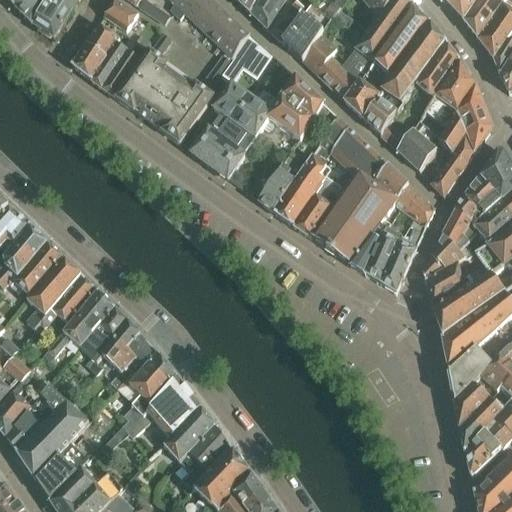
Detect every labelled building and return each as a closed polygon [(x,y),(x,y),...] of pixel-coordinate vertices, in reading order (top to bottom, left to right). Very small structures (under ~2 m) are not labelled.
[(6,0),(14,9),(20,0),(6,0)] [(20,0),(14,9),(32,28),(50,0),(20,0)] [(81,0),(80,0),(50,0),(32,28),(54,42),(81,0)] [(144,0),(121,0),(138,10),(144,1),(144,0)] [(201,0),(165,0),(184,18),(201,0)] [(227,18),(208,0),(201,0),(184,18),(207,39),(227,18)] [(235,0),(234,2),(251,18),(262,0),(235,0)] [(262,0),(251,18),(266,32),(287,0),(262,0)] [(299,0),(287,0),(266,32),(280,45),(304,12),(296,6),(299,0)] [(338,0),(335,7),(341,12),(349,0),(338,0)] [(355,54),(341,72),(358,88),(414,10),(405,0),(396,0),(379,25),(371,36),(368,34),(354,53),(355,54)] [(357,0),(379,25),(396,0),(357,0)] [(446,0),(444,4),(445,4),(464,24),(478,0),(446,0)] [(478,0),(464,24),(477,42),(507,3),(503,0),(478,0)] [(150,5),(144,1),(138,10),(165,29),(171,19),(150,5)] [(132,15),(116,3),(104,21),(116,30),(120,32),(132,15)] [(511,5),(507,3),(477,42),(494,63),(508,46),(511,41),(511,5)] [(295,31),(283,47),(303,66),(321,40),(331,26),(325,21),(310,10),(295,31)] [(358,88),(357,90),(376,106),(377,104),(383,97),(430,28),(414,10),(358,88)] [(339,15),(333,22),(346,31),(352,23),(339,15)] [(207,39),(226,57),(224,59),(231,65),(232,63),(234,61),(250,40),(251,39),(249,38),(248,38),(227,18),(207,39)] [(90,44),(86,50),(73,71),(92,85),(118,48),(117,47),(121,41),(113,36),(116,30),(104,21),(98,30),(90,44)] [(446,48),(430,28),(383,97),(403,109),(415,92),(446,48)] [(144,64),(143,63),(116,103),(134,116),(134,115),(163,136),(180,149),(213,101),(158,62),(172,45),(164,39),(151,57),(150,56),(144,64)] [(141,39),(135,47),(136,48),(145,54),(151,46),(141,39)] [(259,48),(250,40),(234,61),(245,69),(247,67),(259,48)] [(321,40),(303,66),(318,80),(331,62),(338,52),(332,47),(321,40)] [(118,48),(92,85),(92,86),(103,94),(131,56),(130,55),(136,48),(135,47),(128,43),(123,51),(118,48)] [(511,63),(511,48),(508,46),(494,63),(500,80),(511,63)] [(446,48),(415,92),(433,105),(460,66),(446,48)] [(143,63),(131,56),(103,94),(116,103),(143,63)] [(231,65),(224,59),(222,59),(204,83),(214,90),(232,66),(231,65)] [(511,63),(500,80),(509,98),(510,99),(511,98),(511,63)] [(341,72),(335,66),(322,84),(345,106),(357,90),(358,88),(341,72)] [(460,66),(433,105),(425,116),(447,132),(449,129),(476,90),(460,66)] [(274,118),(269,125),(299,145),(324,108),(297,82),(283,101),(281,102),(278,103),(277,105),(277,110),(272,117),(274,118)] [(209,135),(208,134),(191,157),(228,183),(269,125),(274,118),(272,117),(231,88),(213,114),(220,119),(209,135)] [(357,90),(345,106),(363,123),(376,106),(357,90)] [(492,130),(476,90),(449,129),(468,143),(465,146),(477,155),(491,135),(492,130)] [(376,106),(363,123),(381,140),(389,129),(398,118),(377,104),(376,106)] [(349,132),(339,122),(319,149),(331,157),(349,132)] [(413,134),(397,155),(401,159),(423,129),(418,127),(413,134)] [(389,129),(381,140),(397,155),(413,134),(407,129),(400,137),(389,129)] [(434,138),(423,129),(401,159),(420,176),(437,154),(428,145),(434,138)] [(449,129),(447,132),(440,142),(437,146),(441,149),(442,147),(455,157),(449,165),(463,174),(477,155),(465,146),(468,143),(449,129)] [(340,201),(311,242),(311,243),(350,270),(379,229),(384,223),(394,208),(397,205),(408,189),(372,154),(349,132),(331,157),(330,158),(330,159),(340,168),(351,176),(350,177),(340,191),(336,198),(340,201)] [(292,156),(291,157),(259,206),(274,217),(295,187),(308,167),(292,156)] [(498,158),(480,183),(502,205),(511,196),(511,172),(504,158),(498,158)] [(313,161),(308,167),(295,187),(274,217),(294,231),(315,199),(322,189),(336,198),(340,191),(327,182),(331,175),(327,172),(328,171),(313,161)] [(449,165),(437,182),(432,189),(444,202),(463,174),(449,165)] [(432,189),(437,182),(428,174),(423,179),(432,189)] [(502,205),(480,183),(465,200),(466,200),(486,220),(493,214),(502,205)] [(397,205),(394,208),(414,224),(426,233),(434,216),(418,199),(409,188),(408,189),(397,205)] [(315,199),(294,231),(311,242),(340,201),(336,198),(322,189),(315,199)] [(475,230),(457,213),(455,217),(468,232),(463,238),(470,247),(479,238),(488,248),(511,229),(511,196),(502,205),(493,214),(486,220),(475,230)] [(486,220),(466,200),(457,213),(475,230),(486,220)] [(0,224),(10,213),(0,203),(0,224)] [(10,213),(0,224),(0,254),(3,252),(26,227),(15,217),(15,218),(10,213)] [(468,232),(455,217),(443,240),(462,265),(466,263),(467,263),(475,259),(480,255),(475,258),(467,250),(470,247),(463,238),(468,232)] [(379,229),(350,270),(365,279),(382,241),(386,234),(387,233),(391,227),(384,223),(379,229)] [(410,245),(404,241),(398,251),(380,288),(394,296),(394,297),(396,298),(415,257),(426,233),(414,224),(410,230),(415,233),(410,245)] [(3,252),(0,254),(0,277),(5,272),(17,282),(48,248),(26,227),(3,252)] [(392,228),(391,227),(387,233),(386,234),(382,241),(365,279),(380,288),(398,251),(404,241),(389,233),(392,228)] [(480,255),(475,259),(491,279),(467,293),(468,295),(492,280),(505,271),(507,270),(511,264),(511,229),(488,248),(485,250),(486,251),(480,255)] [(462,265),(443,240),(433,261),(432,261),(433,262),(445,277),(459,269),(459,267),(462,265)] [(5,272),(0,277),(0,290),(4,294),(9,289),(17,296),(21,292),(32,301),(64,264),(48,248),(17,282),(5,272)] [(433,262),(432,261),(423,277),(427,284),(445,277),(433,262)] [(28,305),(37,313),(26,326),(36,334),(40,329),(43,326),(81,279),(64,264),(32,301),(28,305)] [(468,295),(434,315),(444,342),(505,298),(511,292),(511,264),(507,270),(505,271),(511,279),(499,289),(492,280),(468,295)] [(459,269),(445,277),(427,284),(434,315),(468,295),(467,293),(465,294),(459,269)] [(98,296),(81,279),(43,326),(40,329),(43,332),(48,331),(58,319),(70,328),(98,296)] [(511,292),(505,298),(444,342),(450,376),(507,324),(511,319),(511,292)] [(70,328),(47,355),(55,361),(70,343),(82,352),(115,313),(98,296),(70,328)] [(115,313),(82,352),(92,361),(85,369),(96,380),(102,372),(97,367),(102,360),(129,327),(115,313)] [(511,319),(507,324),(450,376),(449,376),(455,406),(481,381),(502,359),(511,347),(511,319)] [(141,339),(129,327),(102,360),(121,377),(114,383),(122,390),(133,377),(138,382),(139,381),(128,372),(134,364),(128,356),(141,339)] [(159,359),(141,339),(128,356),(134,364),(128,372),(139,381),(159,359)] [(8,342),(0,349),(0,352),(5,357),(11,362),(14,359),(19,353),(8,342)] [(511,347),(502,359),(510,365),(511,363),(511,347)] [(0,374),(4,370),(11,362),(5,357),(0,362),(0,374)] [(14,359),(11,362),(4,370),(21,385),(31,374),(14,359)] [(133,377),(122,390),(119,394),(135,409),(133,410),(144,420),(154,409),(150,406),(153,402),(157,406),(178,382),(159,359),(139,381),(138,382),(133,377)] [(502,359),(481,381),(497,396),(500,393),(511,403),(511,367),(510,365),(502,359)] [(4,370),(0,374),(0,403),(1,402),(9,393),(1,384),(4,380),(13,388),(17,382),(21,385),(4,370)] [(481,381),(455,406),(460,433),(497,396),(481,381)] [(144,420),(133,410),(123,421),(127,425),(122,431),(132,443),(154,425),(170,444),(201,412),(178,382),(157,406),(153,402),(150,406),(154,409),(144,420)] [(20,387),(4,405),(0,409),(0,429),(22,402),(18,399),(23,393),(25,395),(28,391),(23,386),(21,388),(20,387)] [(42,432),(17,456),(37,486),(70,449),(80,437),(89,427),(49,390),(41,400),(50,409),(49,411),(55,417),(55,418),(55,419),(42,432)] [(497,396),(460,433),(464,454),(484,434),(498,421),(504,415),(511,404),(511,403),(500,393),(497,396)] [(27,406),(22,402),(0,429),(0,432),(7,442),(39,402),(34,399),(27,406)] [(39,402),(7,442),(17,456),(42,432),(55,419),(55,418),(41,431),(34,423),(48,410),(49,411),(50,409),(41,400),(39,402)] [(511,404),(504,415),(498,421),(511,438),(511,404)] [(201,412),(170,444),(164,451),(181,468),(189,459),(215,431),(201,412)] [(511,442),(511,438),(498,421),(484,434),(501,453),(511,442)] [(215,431),(189,459),(198,468),(188,479),(181,486),(192,496),(194,493),(231,452),(215,431)] [(501,453),(484,434),(464,454),(471,482),(473,481),(501,453)] [(88,466),(70,449),(37,486),(51,506),(82,473),(88,466)] [(253,482),(231,452),(194,493),(213,511),(243,511),(235,500),(253,482)] [(511,460),(474,497),(477,511),(502,511),(511,504),(511,460)] [(70,511),(95,487),(82,473),(51,506),(55,511),(70,511)] [(104,511),(122,494),(108,478),(75,511),(104,511)] [(247,511),(264,498),(253,482),(235,500),(243,511),(247,511)] [(0,511),(1,511),(16,501),(5,486),(0,490),(0,511)] [(126,490),(122,494),(104,511),(139,511),(144,507),(126,490)] [(273,511),(264,498),(247,511),(273,511)] [(23,511),(16,501),(1,511),(23,511)]
